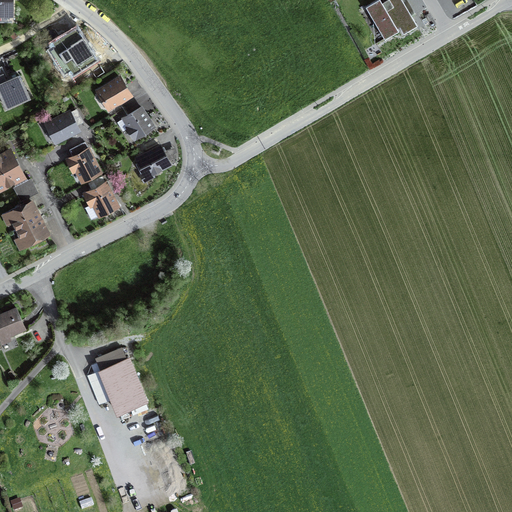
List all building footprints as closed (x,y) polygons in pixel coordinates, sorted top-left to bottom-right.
[(0,0),(0,13),(12,14),(12,0),(0,0)] [(399,27),(403,34),(417,25),(411,15),(402,20),(394,6),(403,0),(402,0),(384,0),(385,1),(382,2),(380,0),(375,0),(368,5),(387,37),(399,30),(397,28),(399,27)] [(76,27),(53,42),(73,74),(76,73),(81,81),(93,73),(96,77),(104,71),(76,27)] [(2,67),(0,68),(0,92),(5,103),(28,93),(19,75),(8,80),(2,67)] [(120,76),(98,90),(109,107),(104,110),(108,117),(123,107),(119,101),(131,94),(120,76)] [(123,107),(108,117),(113,124),(118,121),(118,123),(122,129),(123,129),(128,126),(135,137),(153,126),(141,106),(127,115),(123,107)] [(70,111),(47,123),(56,141),(79,129),(70,111)] [(73,156),(68,159),(74,170),(76,168),(82,180),(100,171),(85,142),(69,150),(73,156)] [(161,145),(137,157),(145,172),(141,174),(144,180),(154,175),(152,172),(170,164),(161,145)] [(10,150),(0,154),(0,188),(23,176),(10,150)] [(14,186),(17,193),(34,185),(31,178),(14,186)] [(106,182),(86,193),(91,204),(85,207),(90,216),(93,218),(118,205),(106,182)] [(38,192),(34,185),(17,193),(21,200),(38,192)] [(18,228),(40,217),(32,201),(22,206),(21,206),(16,208),(16,210),(10,212),(18,228)] [(40,217),(18,228),(25,244),(32,240),(34,243),(41,239),(40,237),(48,233),(40,217)] [(16,307),(0,313),(0,337),(8,334),(8,335),(25,328),(16,307)] [(123,347),(96,358),(118,412),(145,402),(123,347)]
